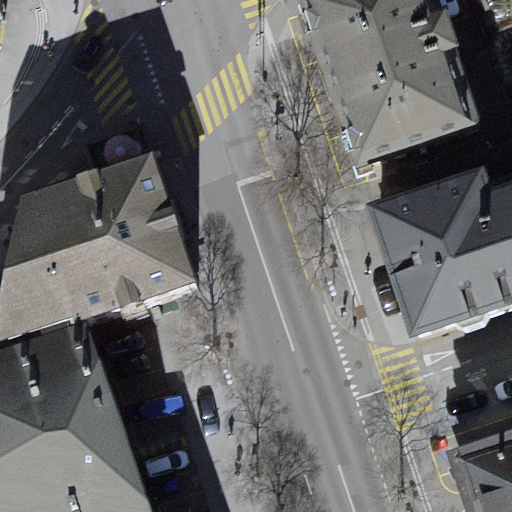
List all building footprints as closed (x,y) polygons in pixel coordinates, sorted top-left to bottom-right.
[(444,0),(331,0),(315,5),(373,187),(492,150),(444,0)] [(164,180),(34,220),(0,382),(105,350),(205,317),(164,180)] [(511,202),(500,207),(491,180),(377,217),(420,348),(511,318),(511,202)] [(0,382),(0,511),(158,511),(105,350),(0,382)] [(511,511),(511,450),(462,468),(477,511),(511,511)]
